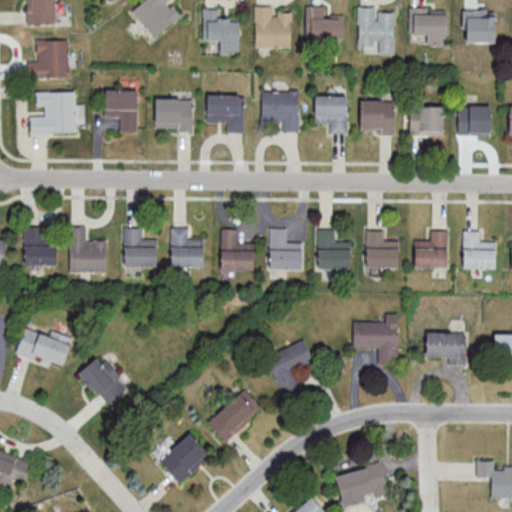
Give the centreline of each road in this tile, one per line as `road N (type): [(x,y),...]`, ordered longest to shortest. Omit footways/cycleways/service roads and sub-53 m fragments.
road 1 (residential): [(511,183),(33,179),(0,168)]
road 2 (residential): [(511,411),(357,414),(299,445),(220,511)]
road 3 (residential): [(141,511),(46,414),(0,399)]
